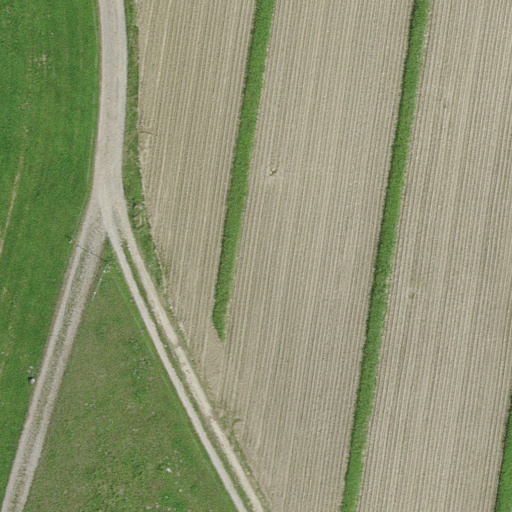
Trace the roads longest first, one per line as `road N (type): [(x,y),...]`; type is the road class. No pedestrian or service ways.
road 1 (track): [(248,511),(128,249),(105,176),(100,0)]
road 2 (track): [(13,511),(105,176)]
